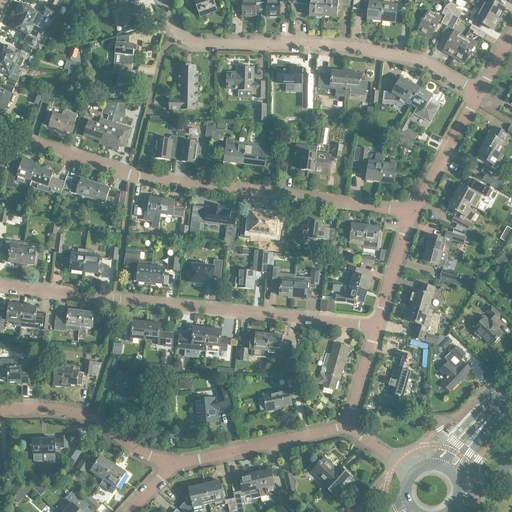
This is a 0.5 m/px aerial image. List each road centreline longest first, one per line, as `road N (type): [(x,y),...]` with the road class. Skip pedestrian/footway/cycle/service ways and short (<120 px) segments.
road 1 (residential): [(412,212),(132,174),(0,133)]
road 2 (residential): [(374,324),(0,289)]
road 3 (residential): [(479,94),(410,55),(345,45),(189,43),(162,0)]
road 4 (residential): [(172,469),(89,419),(0,411)]
road 5 (residential): [(347,426),(172,469)]
road 6 (residential): [(412,212),(479,94)]
